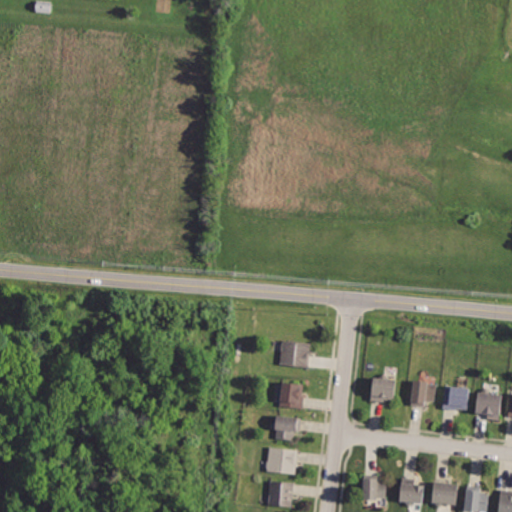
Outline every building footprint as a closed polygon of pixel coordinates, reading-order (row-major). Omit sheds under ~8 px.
[(285,339),(281,364),(310,368),(314,343),(285,339)] [(371,376),(368,401),(394,403),(397,379),(371,376)] [(412,378),(410,403),(436,405),(438,380),(412,378)] [(283,379),(281,404),(303,407),(306,381),(283,379)] [(446,384),(444,408),(469,410),(472,386),(446,384)] [(477,390),(476,409),(488,410),(487,419),(501,420),(503,392),(477,390)] [(277,411),(274,439),(294,441),(296,431),(303,432),(305,415),(277,411)] [(272,447),(269,469),(296,473),(299,451),(272,447)] [(363,475),(360,496),(386,500),(390,479),(363,475)] [(273,479),(269,503),(293,507),(296,482),(273,479)] [(433,479),(431,501),(458,504),(461,483),(433,479)] [(400,480),(398,503),(423,506),(426,483),(400,480)] [(466,485),(463,507),(490,510),(492,488),(466,485)] [(511,511),(511,491),(498,490),(496,511),(511,511)]
